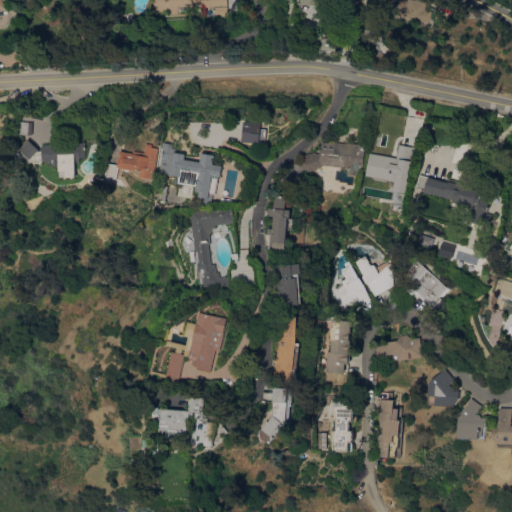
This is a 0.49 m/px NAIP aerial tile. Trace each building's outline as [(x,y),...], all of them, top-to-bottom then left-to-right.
[(171,9),(157,9),(156,0),(227,0),(228,15),(216,16),(215,6),(187,8),(187,11),(179,12),(179,13),(171,14),(171,10),(171,9)] [(396,14),(399,0),(419,0),(428,2),(426,9),(433,11),(431,18),(434,19),(433,23),(396,14)] [(369,37),(366,37),(362,27),(361,23),(361,14),(375,13),(377,23),(382,34),(377,35),(377,41),(370,42),(369,37)] [(335,45),(334,50),(318,51),(311,50),(307,49),(308,38),(317,38),(317,37),(318,35),(319,35),(320,35),(321,35),(322,35),(322,38),(335,37),(336,46),(335,45)] [(22,134),(22,121),(36,122),(35,134),(22,134)] [(246,129),(247,121),(264,122),(263,128),(269,129),(269,139),(267,140),(262,140),(262,143),(245,142),(246,133),(244,132),(244,130),(245,130),(246,129)] [(43,149),(42,150),(46,150),(46,144),(62,143),(62,142),(88,141),(89,157),(84,157),(84,161),(79,161),(79,176),(64,177),(64,165),(56,166),(56,163),(52,163),(52,161),(41,161),(38,161),(36,160),(24,149),(33,139),(34,141),(43,149)] [(218,193),(216,193),(214,204),(202,202),(203,198),(202,198),(203,193),(197,192),(198,186),(183,183),(183,181),(181,181),(182,178),(176,177),(176,175),(162,172),(166,150),(165,150),(165,146),(166,146),(167,142),(168,142),(170,140),(174,141),(175,143),(178,143),(177,149),(179,149),(178,152),(189,154),(188,158),(196,160),(197,155),(204,156),(205,153),(218,155),(216,164),(225,165),(223,176),(221,176),(218,193)] [(309,171),(305,155),(319,151),(319,153),(320,153),(321,149),(324,149),(324,142),(329,142),(329,141),(348,143),(367,144),(365,167),(364,167),(363,175),(349,174),(350,167),(323,164),(323,167),(309,171)] [(110,175),(112,163),(121,164),(123,151),(136,153),(137,150),(148,152),(149,143),(156,144),(155,147),(162,148),(158,169),(160,169),(158,179),(142,177),(143,171),(137,170),(138,169),(134,169),(134,170),(121,168),(120,177),(110,175)] [(372,153),(399,157),(401,145),(415,148),(413,160),(414,161),(409,192),(396,190),(397,188),(391,187),(392,180),(391,180),(391,179),(368,175),(372,153)] [(451,182),(452,178),(461,181),(462,178),(472,181),(471,185),(482,187),(481,188),(486,190),(483,199),(492,202),(488,214),(475,210),(475,207),(474,207),(474,208),(469,207),(468,206),(465,205),(464,205),(462,205),(460,204),(455,202),(456,199),(448,197),(448,200),(440,198),(441,195),(436,193),(435,194),(434,194),(433,195),(427,193),(431,177),(451,182)] [(286,242),(286,247),(273,246),(274,233),(271,233),(272,228),(275,228),(276,217),(270,216),(270,208),(276,208),(277,195),(281,195),(284,195),(284,196),(288,196),(287,209),(292,209),(292,216),(290,216),(288,243),(286,242)] [(209,293),(206,277),(205,277),(204,271),(202,272),(201,264),(202,264),(200,251),(199,252),(193,213),(235,206),(238,222),(219,225),(213,233),(214,243),(212,244),(215,264),(219,263),(221,272),(223,271),(224,277),(233,276),(235,289),(209,293)] [(453,258),(456,242),(426,236),(424,245),(434,247),(433,254),(453,258)] [(392,285),(375,295),(355,261),(364,256),(370,265),(371,265),(372,265),(373,266),(375,267),(384,262),(387,264),(387,265),(392,268),(392,285)] [(358,303),(343,307),(337,299),(337,297),(337,290),(343,283),(346,283),(345,281),(345,279),(347,278),(341,268),(346,266),(345,263),(350,260),(371,300),(366,301),(358,303)] [(282,305),(278,264),(294,263),(294,264),(302,263),(303,273),(301,273),(304,303),(282,305)] [(449,290),(431,309),(417,296),(416,297),(409,290),(415,284),(407,277),(420,263),(449,290)] [(511,305),(506,308),(503,302),(511,298),(511,305)] [(227,317),(227,316),(233,318),(230,332),(226,350),(222,349),(217,372),(203,369),(203,366),(202,366),(202,365),(198,364),(199,360),(194,358),(195,357),(191,356),(185,382),(171,379),(177,351),(181,352),(183,347),(172,345),(173,340),(192,344),(194,336),(189,335),(192,321),(202,323),(205,312),(227,317)] [(278,369),(280,356),(281,344),(282,337),(283,316),(301,317),(300,342),(299,342),(303,343),(299,378),(295,377),(295,379),(278,378),(278,369)] [(350,351),(350,354),(349,362),(350,362),(350,364),(346,364),(345,373),(328,372),(328,351),(332,351),(333,339),(332,339),(332,327),(334,327),(334,322),(333,322),(333,320),(352,320),(351,328),(352,329),(352,332),(349,332),(349,339),(351,339),(351,344),(352,344),(351,351),(350,351)] [(419,337),(421,357),(391,361),(390,357),(377,359),(375,343),(397,340),(399,335),(407,334),(412,338),(419,337)] [(436,404),(436,403),(430,403),(430,382),(445,368),(455,380),(450,384),(455,390),(461,391),(460,398),(455,405),(436,404)] [(170,379),(157,375),(158,371),(172,374),(170,379)] [(265,429),(269,425),(268,424),(270,420),(272,421),(276,415),(276,414),(275,414),(275,410),(276,410),(278,387),(292,388),(291,396),(296,396),(295,405),(293,405),(291,427),(282,426),(281,427),(283,428),(278,435),(276,433),(274,436),(265,429)] [(166,418),(165,418),(165,415),(158,415),(158,407),(168,408),(168,404),(182,405),(182,409),(189,409),(190,398),(196,399),(196,396),(210,397),(208,419),(201,418),(201,414),(199,414),(199,420),(195,420),(195,432),(193,431),(193,433),(173,431),(174,429),(166,429),(166,418)] [(380,410),(379,410),(380,400),(381,400),(381,399),(394,400),(394,408),(399,408),(398,419),(400,419),(400,425),(403,425),(401,457),(377,456),(380,410)] [(480,414),(483,417),(490,417),(490,426),(484,426),(484,436),(480,436),(480,438),(459,437),(460,416),(472,399),(482,407),(477,414),(480,414)] [(350,451),(350,452),(333,452),(333,429),(336,429),(336,416),(334,416),(334,406),(337,406),(337,400),(350,400),(350,407),(353,407),(353,420),(350,420),(350,431),(353,431),(353,451),(351,451),(350,451)] [(511,445),(499,444),(501,408),(511,408),(511,445)] [(223,421),(232,431),(219,443),(218,446),(208,444),(212,421),(223,423),(223,421)]
